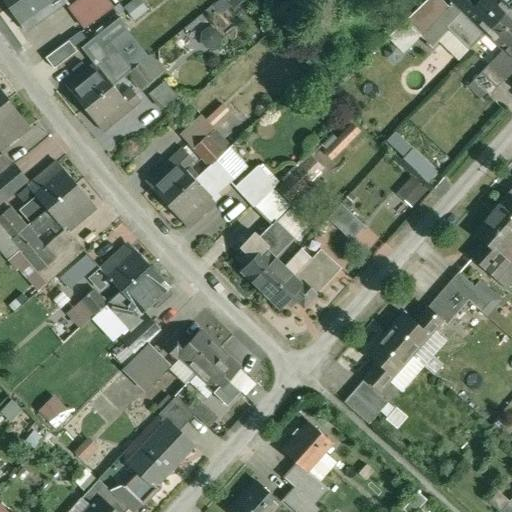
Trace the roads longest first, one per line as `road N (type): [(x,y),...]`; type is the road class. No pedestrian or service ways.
road 1 (residential): [(297,370),(97,167),(0,39)]
road 2 (residential): [(511,126),(297,370)]
road 3 (residential): [(297,370),(172,511)]
